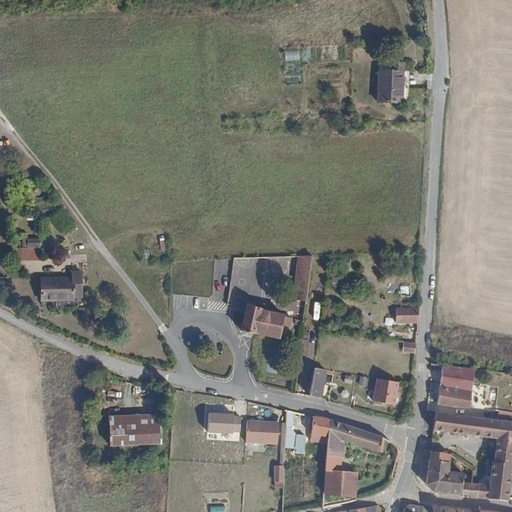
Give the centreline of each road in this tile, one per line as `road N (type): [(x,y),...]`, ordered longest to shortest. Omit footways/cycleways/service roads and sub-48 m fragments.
road 1 (unclassified): [(413,437),(437,141),(439,0)]
road 2 (residential): [(413,437),(92,357),(0,311)]
road 3 (track): [(0,120),(173,341)]
